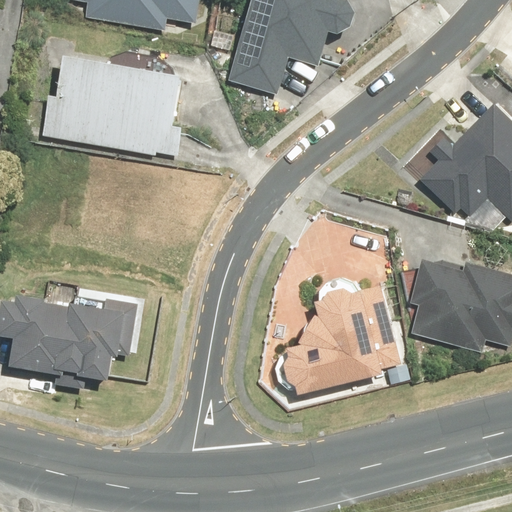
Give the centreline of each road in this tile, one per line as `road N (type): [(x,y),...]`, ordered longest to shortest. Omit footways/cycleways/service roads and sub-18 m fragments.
road 1 (residential): [(192,493),(215,319),(232,261),(270,193),(425,64),(487,0)]
road 2 (secondary): [(192,493),(310,480),(511,431)]
road 3 (secondary): [(0,457),(99,483),(192,493)]
